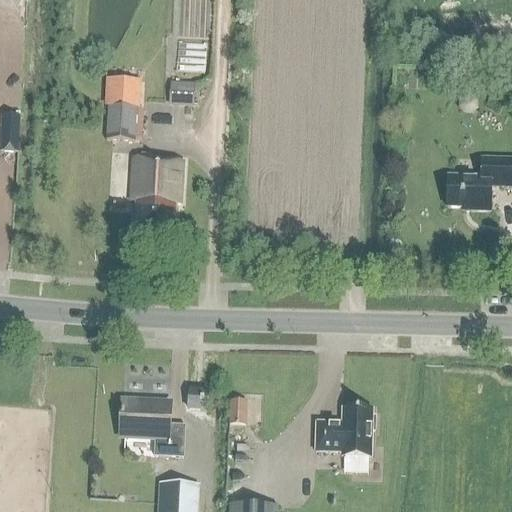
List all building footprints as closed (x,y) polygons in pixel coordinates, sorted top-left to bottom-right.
[(511,23),(444,21),(443,47),(511,49),(511,23)] [(193,85),(193,86),(169,84),(168,108),(192,109),(193,85)] [(108,92),(104,142),(134,144),(136,110),(137,94),(108,92)] [(18,151),(19,118),(0,117),(0,153),(20,154),(20,151),(18,151)] [(135,203),(133,229),(173,232),(175,206),(180,206),(183,163),(133,160),(130,203),(135,203)] [(473,211),(473,214),(489,214),(490,189),(511,189),(511,161),(481,160),(480,179),(447,178),(446,210),(473,211)] [(208,393),(189,392),(187,410),(206,411),(208,393)] [(229,402),(228,425),(246,427),(245,404),(229,402)] [(153,458),(182,460),(184,428),(170,427),(171,406),(122,404),(121,438),(153,440),(153,458)] [(315,424),(314,454),(340,455),(340,459),(370,460),(371,433),(374,433),(374,419),(371,419),(371,412),(341,411),(341,427),(333,427),(333,426),(332,425),(331,425),(315,424)] [(156,511),(198,511),(200,487),(158,485),(156,511)]
